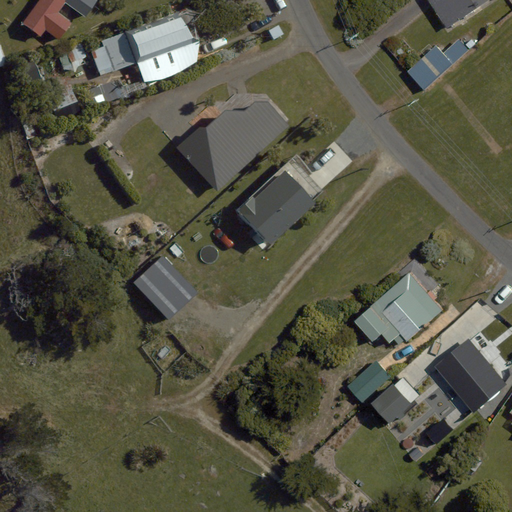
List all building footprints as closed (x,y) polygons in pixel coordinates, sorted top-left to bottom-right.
[(496,11),(488,0),(437,0),(412,18),(437,53),(496,11)] [(72,29),(41,11),(12,62),(43,80),(72,29)] [(186,79),(170,38),(91,69),(107,110),(186,79)] [(449,67),(430,48),(403,76),(422,95),(449,67)] [(307,233),(274,201),(224,252),(257,284),(307,233)] [(445,340),(413,306),(359,356),(392,390),(445,340)] [(493,420),(461,377),(424,405),(457,448),(493,420)] [(511,441),(502,453),(511,460),(511,441)]
